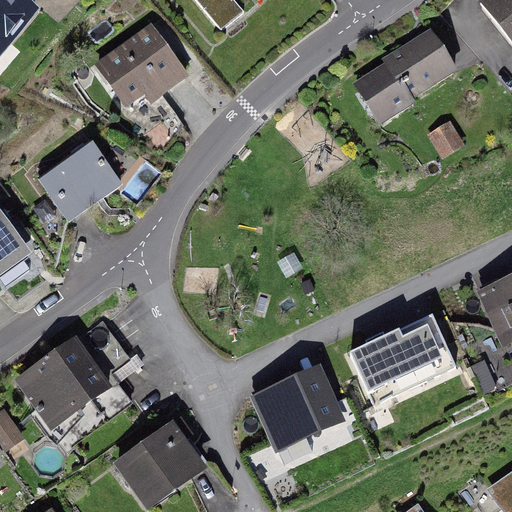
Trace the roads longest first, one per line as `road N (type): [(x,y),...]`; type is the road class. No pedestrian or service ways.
road 1 (residential): [(378,0),(282,67),(230,120),(141,247)]
road 2 (residential): [(203,386),(511,242)]
road 3 (track): [(277,511),(511,395)]
road 4 (residential): [(141,247),(0,351)]
road 5 (residential): [(141,247),(203,386)]
road 6 (residential): [(203,386),(259,511)]
